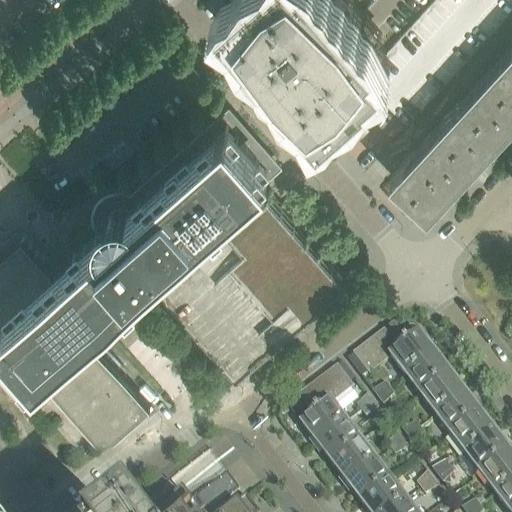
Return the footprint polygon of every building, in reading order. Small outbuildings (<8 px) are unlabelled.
[(225,0),(235,10),(231,14),(247,31),(251,28),(264,43),(260,46),(275,64),(279,60),(292,75),(288,79),(296,87),(304,96),(308,93),(321,108),(317,111),(332,129),(336,125),(342,132),(368,104),(365,101),(369,97),(355,81),(371,67),(374,71),(392,55),(389,51),(375,35),(379,31),(379,30),(383,27),(375,18),(367,9),(363,13),(352,0),(225,0)] [(408,124),(511,9),(511,0),(433,0),(388,50),(360,80),(377,95),(408,124)] [(511,44),(392,176),(418,200),(426,207),(490,137),(511,112),(511,44)] [(69,261),(56,272),(40,254),(39,254),(23,236),(0,256),(0,368),(26,398),(47,379),(105,444),(152,403),(85,327),(96,318),(95,317),(107,307),(180,242),(181,242),(274,160),(233,114),(125,210),(124,209),(123,208),(122,208),(120,208),(119,208),(118,208),(116,209),(115,209),(114,210),(113,211),(113,213),(112,214),(112,215),(112,216),(113,218),(114,219),(99,232),(73,255),(75,256),(69,261)] [(352,144),(370,128),(362,120),(344,135),(352,144)] [(347,277),(283,203),(270,189),(183,265),(177,257),(165,267),(172,275),(161,285),(238,373),(347,277)] [(409,345),(394,326),(384,334),(399,353),(409,345)] [(374,341),(389,361),(391,360),(390,360),(399,353),(384,334),(374,341)] [(406,380),(435,358),(420,338),(409,345),(399,353),(390,360),(391,360),(406,380)] [(364,349),(380,369),(389,361),(374,341),(364,349)] [(380,369),(364,349),(354,357),(368,375),(369,377),(380,369)] [(368,375),(354,357),(348,361),(362,379),(368,375)] [(421,399),(450,377),(435,358),(406,380),(421,399)] [(327,376),(343,397),(353,389),(338,369),(327,376)] [(343,397),(327,376),(317,384),(333,404),(343,397)] [(450,377),(421,399),(435,419),(465,397),(450,377)] [(333,404),(317,384),(308,392),(323,412),(329,407),(333,404)] [(378,401),(390,392),(386,386),(373,393),(378,401)] [(297,399),(312,420),(323,412),(308,392),(297,399)] [(390,392),(378,401),(384,408),(394,397),(390,392)] [(362,413),(374,404),(368,397),(358,408),(362,413)] [(450,438),(480,416),(465,397),(435,419),(450,438)] [(374,404),(362,413),(366,419),(379,411),(374,404)] [(318,447),(345,427),(329,407),(323,412),(312,420),(302,427),(318,447)] [(480,416),(450,438),(465,458),(494,435),(480,416)] [(409,440),(420,431),(416,425),(403,433),(409,440)] [(332,467),(360,446),(345,427),(318,447),(332,467)] [(420,431),(409,440),(414,447),(424,436),(420,431)] [(480,477),(509,455),(494,435),(465,458),(480,477)] [(392,453),(403,444),(398,436),(388,447),(392,453)] [(403,444),(392,453),(396,458),(409,451),(403,444)] [(360,446),(332,467),(347,486),(374,466),(360,446)] [(511,458),(509,455),(480,477),(495,497),(511,483),(511,458)] [(438,478),(450,469),(446,464),(433,471),(438,478)] [(362,506),(389,485),(374,466),(347,486),(362,506)] [(450,469),(438,478),(444,486),(454,475),(450,469)] [(170,481),(130,511),(256,511),(247,499),(239,490),(228,474),(227,475),(188,504),(185,500),(179,492),(177,490),(171,482),(170,481)] [(422,491),(433,482),(428,475),(417,486),(422,491)] [(433,482),(422,491),(426,497),(439,489),(433,482)] [(506,511),(511,511),(511,483),(495,497),(506,511)] [(389,485),(362,506),(366,511),(394,511),(404,505),(389,485)] [(463,511),(475,511),(480,509),(476,503),(463,511)]
